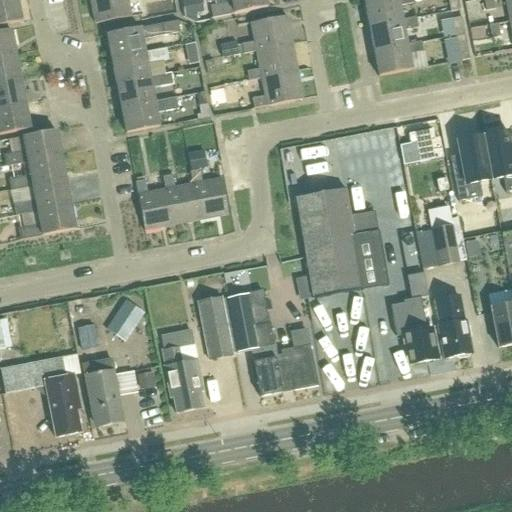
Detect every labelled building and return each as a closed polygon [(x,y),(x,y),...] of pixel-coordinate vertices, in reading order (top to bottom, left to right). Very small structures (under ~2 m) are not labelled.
[(0,3),(0,29),(22,25),(17,0),(0,3)] [(89,0),(94,26),(130,19),(127,1),(130,0),(89,0)] [(265,0),(230,0),(231,5),(210,9),(212,21),(267,10),(265,0)] [(368,29),(401,22),(398,8),(412,5),(410,0),(387,0),(364,4),(368,29)] [(446,0),(449,14),(459,13),(456,0),(446,0)] [(485,13),(494,12),(492,0),(487,0),(482,1),(485,13)] [(511,0),(503,0),(508,25),(511,23),(511,0)] [(373,53),(406,47),(403,32),(416,30),(415,19),(401,22),(368,29),(373,53)] [(256,55),(292,48),(287,20),(251,27),(255,46),(242,48),(244,58),(257,56),(256,55)] [(453,38),(463,36),(460,20),(450,22),(453,38)] [(144,57),(144,55),(142,42),(179,35),(177,23),(106,37),(111,63),(144,57)] [(490,41),(499,39),(497,27),(487,28),(490,41)] [(0,61),(16,58),(11,33),(0,35),(0,61)] [(456,52),(458,63),(468,62),(463,38),(454,40),(455,46),(456,52)] [(443,42),(445,54),(456,52),(455,46),(454,40),(443,42)] [(406,47),(373,53),(378,79),(411,73),(408,57),(422,54),(420,44),(406,47)] [(262,82),(297,75),(292,48),(256,55),(257,56),(260,73),(247,76),(249,86),(262,83),(262,82)] [(149,81),(149,80),(146,67),(168,63),(166,51),(144,55),(144,57),(111,63),(116,88),(149,81)] [(0,86),(20,83),(16,58),(0,61),(0,86)] [(154,106),(154,105),(151,91),(173,87),(171,75),(149,80),(149,81),(116,88),(121,112),(154,106)] [(262,82),(262,83),(265,100),(252,103),(254,113),(303,103),(297,75),(262,82)] [(0,112),(25,107),(20,83),(0,86),(0,112)] [(154,106),(121,112),(125,136),(159,130),(156,116),(178,111),(176,100),(154,105),(154,106)] [(0,112),(0,137),(30,132),(25,107),(0,112)] [(488,138),(482,139),(490,183),(502,181),(505,195),(511,193),(511,158),(507,134),(502,135),(501,131),(487,134),(488,138)] [(432,132),(408,136),(410,146),(414,145),(418,164),(442,160),(438,141),(432,132)] [(27,165),(61,159),(56,133),(22,139),(25,154),(4,158),(6,170),(27,166),(27,165)] [(490,183),(482,139),(477,140),(476,136),(462,139),(462,143),(457,144),(463,175),(453,176),(458,204),(481,199),(479,185),(490,183)] [(31,190),(65,183),(61,159),(27,165),(27,166),(28,166),(30,178),(8,183),(11,194),(32,190),(31,190)] [(193,187),(200,223),(228,218),(221,182),(202,185),(200,173),(190,175),(192,187),(193,187)] [(193,187),(192,187),(175,191),(172,178),(163,180),(165,192),(166,192),(173,228),(200,223),(193,187)] [(446,181),(436,183),(438,195),(448,193),(446,181)] [(36,214),(70,208),(65,183),(31,190),(32,190),(35,203),(13,207),(15,219),(36,215),(36,214)] [(166,192),(165,192),(147,196),(145,184),(135,185),(145,234),(173,228),(166,192)] [(352,238),(344,191),(295,200),(312,300),(386,287),(376,234),(352,238)] [(36,214),(36,215),(37,214),(40,227),(18,232),(20,243),(75,233),(70,208),(36,214)] [(431,233),(437,268),(457,264),(451,229),(431,233)] [(421,272),(437,268),(431,233),(414,236),(421,272)] [(464,257),(494,249),(490,234),(460,242),(464,257)] [(405,275),(406,296),(421,295),(420,274),(405,275)] [(295,279),(297,299),(307,298),(305,278),(295,279)] [(281,396),(279,389),(274,362),(276,362),(275,359),(273,348),(271,348),(261,295),(227,302),(233,332),(232,332),(236,357),(250,354),(252,365),(249,366),(252,384),(256,383),(259,400),(281,396)] [(464,325),(459,299),(435,304),(440,330),(438,330),(444,361),(456,359),(459,361),(467,359),(469,357),(471,356),(468,341),(471,339),(469,330),(466,329),(465,325),(464,325)] [(426,332),(422,312),(419,300),(402,304),(405,316),(408,336),(403,337),(404,341),(402,343),(403,352),(406,353),(409,368),(414,370),(422,368),(424,365),(436,363),(430,332),(426,332)] [(208,362),(229,358),(219,302),(197,306),(208,362)] [(123,304),(111,323),(130,334),(142,316),(123,304)] [(511,348),(511,307),(491,311),(498,351),(511,348)] [(0,350),(11,348),(6,322),(0,323),(0,350)] [(76,332),(80,354),(97,350),(93,329),(76,332)] [(276,362),(274,362),(279,389),(281,396),(317,389),(306,332),(289,336),(292,350),(279,353),(280,358),(275,359),(276,362)] [(164,370),(170,400),(173,399),(176,416),(202,411),(199,394),(202,394),(193,348),(163,354),(166,369),(164,370)] [(65,381),(61,360),(0,372),(0,377),(4,396),(44,389),(54,441),(79,436),(75,413),(79,412),(73,380),(65,381)] [(119,408),(113,379),(114,379),(111,362),(82,368),(85,384),(86,384),(91,414),(94,413),(98,432),(120,428),(116,409),(119,408)] [(151,376),(135,378),(137,392),(153,389),(151,376)]
